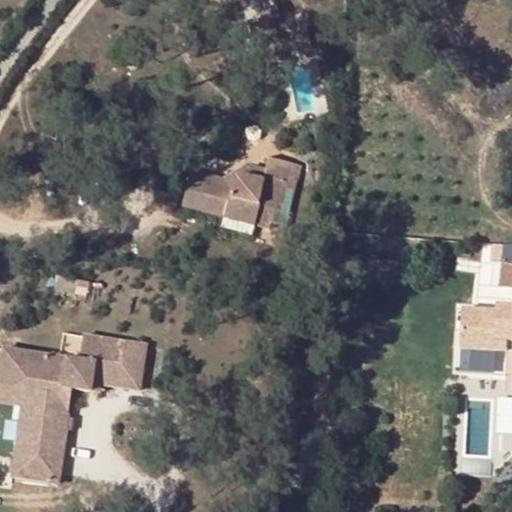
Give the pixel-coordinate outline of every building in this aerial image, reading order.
[(271,42),(268,28),(249,33),(252,46),(271,42)] [(307,33),(271,42),(252,46),(257,67),(265,65),(274,63),(283,61),(281,54),(311,47),(307,33)] [(276,72),(274,63),(265,65),(267,74),(276,72)] [(296,165),(269,158),(265,172),(249,167),(248,169),(249,175),(245,176),(239,178),(236,180),(232,184),(229,189),(188,180),(181,207),(223,218),(254,226),(269,229),(270,224),(286,228),(287,223),(286,222),(295,181),(292,180),(296,165)] [(297,181),(301,167),(296,165),(292,180),(295,181),(297,181)] [(223,180),(190,172),(188,180),(229,189),(232,184),(236,180),(239,178),(245,176),(249,175),(248,169),(242,168),(223,180)] [(254,226),(223,218),(221,227),(252,235),(254,226)] [(492,288),(511,288),(511,243),(492,244),(492,288)] [(315,249),(298,246),(294,268),(311,271),(315,249)] [(487,324),(453,320),(449,361),(483,365),(484,354),(511,355),(511,320),(489,319),(487,324)] [(79,361),(59,358),(17,352),(11,390),(38,394),(28,458),(13,456),(10,478),(57,484),(71,389),(90,393),(92,374),(140,381),(146,346),(82,337),(79,361)] [(11,390),(17,352),(2,349),(0,362),(0,403),(21,407),(13,456),(28,458),(38,394),(11,390)] [(140,381),(92,374),(90,393),(100,394),(101,386),(138,391),(140,381)]
